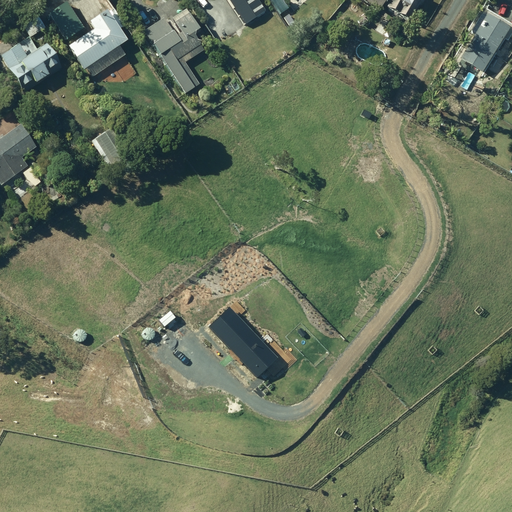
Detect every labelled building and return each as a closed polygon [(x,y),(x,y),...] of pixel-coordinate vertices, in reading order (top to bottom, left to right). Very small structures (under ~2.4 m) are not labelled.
[(379,5),(405,20),(416,0),(359,0),(377,9),(379,5)] [(351,11),(359,16),(363,9),(355,5),(351,11)] [(142,31),(183,94),(197,85),(183,63),(202,50),(191,33),(197,29),(184,9),(165,22),(162,18),(142,31)] [(65,46),(82,70),(125,40),(103,10),(86,22),(91,29),(65,46)] [(457,59),(480,73),(506,29),(483,15),(457,59)] [(204,25),(217,43),(229,35),(216,17),(204,25)] [(0,55),(0,62),(21,93),(59,67),(43,44),(23,57),(15,46),(0,55)] [(488,69),(496,74),(500,67),(492,62),(488,69)] [(0,137),(0,184),(26,167),(19,158),(33,148),(16,126),(0,137)] [(92,140),(113,170),(129,159),(108,129),(92,140)] [(76,165),(70,168),(76,180),(82,177),(76,165)]
